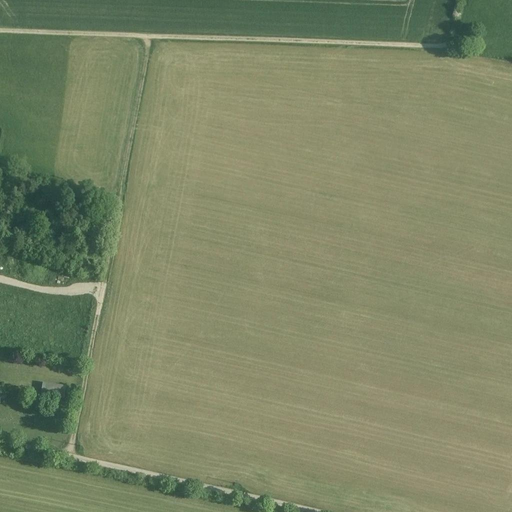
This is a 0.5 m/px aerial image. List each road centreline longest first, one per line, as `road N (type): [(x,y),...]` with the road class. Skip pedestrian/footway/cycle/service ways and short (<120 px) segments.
road 1 (track): [(0,31),(447,45)]
road 2 (track): [(151,38),(72,456)]
road 3 (unclassified): [(313,511),(0,440)]
